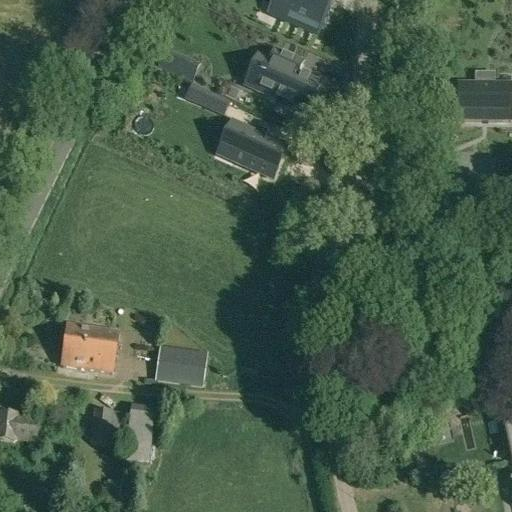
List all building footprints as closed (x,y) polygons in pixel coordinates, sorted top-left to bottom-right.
[(279,0),(281,1),(277,12),(319,30),(327,11),(328,11),(333,1),(329,0),(279,0)] [(174,77),(182,60),(165,52),(157,69),(174,77)] [(268,63),(255,93),(276,102),(275,103),(277,104),(277,103),(289,108),(289,109),(290,110),(290,109),(305,116),(312,101),(313,101),(318,89),(318,88),(319,86),(309,81),(310,80),(309,80),(308,81),(302,78),(303,77),(302,77),(301,78),(296,75),(296,74),(297,74),(300,66),(300,64),(276,54),(272,65),(268,63)] [(458,87),(458,123),(510,123),(510,110),(511,110),(511,90),(511,87),(494,87),(474,87),(458,87)] [(208,96),(202,110),(223,119),(229,106),(208,96)] [(237,150),(232,163),(273,182),(283,160),(288,151),(281,148),(275,146),(277,143),(276,142),(274,145),(267,142),(268,139),(267,139),(266,142),(232,126),(224,144),(237,150)] [(112,377),(118,336),(68,329),(62,369),(112,377)] [(154,385),(203,391),(208,357),(160,350),(154,385)] [(290,384),(285,397),(300,404),(306,391),(290,384)] [(130,417),(94,412),(90,446),(126,451),(125,466),(150,467),(155,412),(130,408),(130,417)] [(0,417),(0,444),(15,447),(15,443),(35,446),(38,425),(18,423),(19,419),(0,417)] [(498,466),(499,467),(511,464),(511,430),(505,432),(504,428),(502,428),(510,464),(498,466)]
